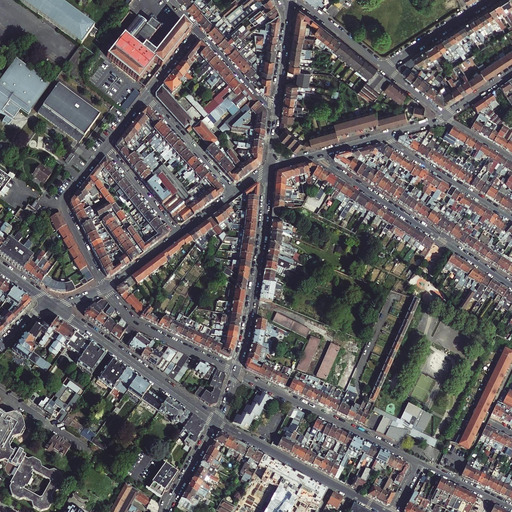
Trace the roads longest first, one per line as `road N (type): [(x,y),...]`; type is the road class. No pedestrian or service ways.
road 1 (residential): [(311,155),(511,286)]
road 2 (residential): [(269,166),(252,303),(234,372)]
road 3 (residential): [(217,422),(55,307)]
road 4 (residential): [(217,422),(384,511)]
road 5 (residential): [(105,145),(62,204),(104,288)]
road 6 (residential): [(234,372),(137,325),(104,288)]
road 7 (residential): [(511,218),(381,136)]
road 8 (residential): [(233,192),(145,96)]
road 9 (residential): [(346,426),(234,372)]
road 10 (residential): [(383,67),(487,0)]
road 11 (residential): [(393,292),(355,378),(356,406)]
